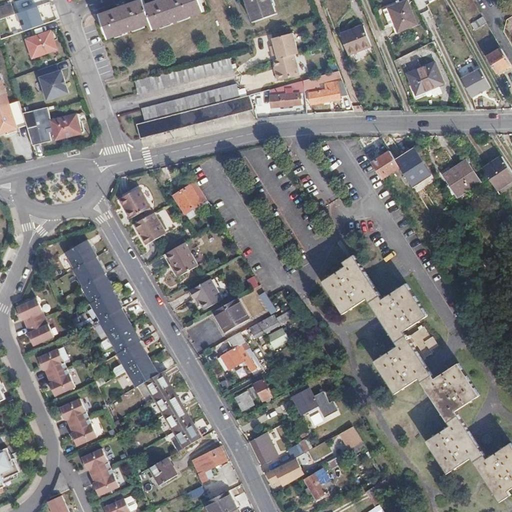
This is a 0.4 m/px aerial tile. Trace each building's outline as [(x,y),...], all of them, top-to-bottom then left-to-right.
[(203,11),(199,0),(157,0),(144,5),(142,0),(140,0),(99,14),(107,38),(151,23),(153,29),(203,11)] [(279,15),(272,0),(245,0),(255,25),(279,15)] [(415,23),(404,0),(397,4),(395,5),(382,11),(390,28),(394,25),(398,32),(415,23)] [(0,18),(15,13),(12,5),(0,9),(0,18)] [(24,26),(21,18),(7,22),(9,30),(24,26)] [(489,24),(485,18),(472,26),(475,32),(489,24)] [(368,47),(360,25),(337,33),(345,56),(368,47)] [(56,49),(50,31),(27,39),(33,57),(56,49)] [(295,53),(299,52),(295,32),(274,37),(275,45),(277,50),(272,51),(274,59),(284,56),(295,53)] [(498,73),(511,64),(511,63),(511,61),(504,49),(489,57),(498,73)] [(284,56),(274,59),(278,80),(300,74),(295,53),(284,56)] [(201,62),(136,79),(139,93),(233,68),(230,55),(201,62)] [(441,81),(432,62),(408,74),(417,93),(441,81)] [(56,63),(37,70),(48,100),(69,92),(62,70),(59,71),(56,63)] [(480,68),(461,78),(471,97),(490,86),(480,68)] [(342,76),(339,70),(327,74),(304,80),(305,89),(320,86),(319,81),(342,76)] [(0,80),(0,106),(9,104),(2,79),(0,80)] [(300,92),(305,92),(305,89),(304,80),(296,82),(297,93),(272,95),(273,106),(300,104),(300,92)] [(340,95),(348,95),(343,80),(324,83),(325,90),(310,92),(311,103),(340,98),(340,95)] [(143,108),(147,121),(208,105),(241,96),(237,83),(143,108)] [(142,138),(255,108),(251,93),(241,96),(208,105),(147,121),(138,124),(142,138)] [(9,104),(0,106),(0,131),(26,125),(23,112),(19,101),(9,104)] [(47,107),(23,112),(26,125),(32,145),(51,140),(49,131),(53,130),(55,139),(81,133),(77,114),(51,120),(47,107)] [(372,163),(382,178),(400,166),(391,151),(372,163)] [(511,170),(503,158),(484,171),(489,179),(497,190),(511,180),(511,170)] [(479,182),(466,161),(443,176),(457,197),(479,182)] [(203,203),(191,184),(175,195),(187,212),(203,203)] [(150,206),(138,185),(118,196),(130,217),(150,206)] [(154,211),(133,223),(144,243),(166,231),(154,211)] [(162,252),(184,239),(178,230),(174,232),(175,235),(158,245),(162,252)] [(474,246),(467,236),(457,242),(463,253),(474,246)] [(186,240),(168,251),(173,260),(175,259),(183,273),(200,263),(186,240)] [(185,447),(202,437),(163,371),(160,373),(141,341),(143,341),(124,308),(126,307),(107,274),(108,274),(90,242),(67,255),(85,287),(84,288),(103,321),(102,322),(120,354),(119,355),(137,387),(146,381),(185,447)] [(383,298),(355,255),(351,257),(344,261),(347,266),(322,281),(343,314),(368,298),(398,345),(373,361),(394,394),(419,378),(450,426),(426,442),(445,474),(470,458),(498,501),(504,498),(509,494),(506,490),(511,486),(511,446),(510,443),(485,458),(455,410),(478,394),(458,362),(434,378),(403,330),(427,315),(407,283),(383,298)] [(175,259),(173,260),(172,261),(180,275),(183,273),(175,259)] [(257,283),(252,275),(247,278),(252,286),(257,283)] [(222,297),(211,277),(190,288),(195,297),(197,295),(204,307),(222,297)] [(278,310),(270,298),(266,290),(260,294),(271,314),(278,310)] [(237,296),(214,309),(226,329),(249,316),(237,296)] [(34,298),(14,307),(19,320),(21,319),(23,326),(43,317),(34,298)] [(282,324),(276,314),(253,327),(258,337),(282,324)] [(43,317),(23,326),(26,332),(25,333),(31,346),(51,337),(43,317)] [(431,338),(423,327),(410,335),(424,356),(431,352),(430,350),(438,344),(433,337),(431,338)] [(261,344),(264,353),(292,342),(286,328),(268,335),(270,340),(261,344)] [(243,343),(248,340),(242,330),(229,338),(234,348),(223,354),(231,369),(245,360),(252,371),(257,368),(243,343)] [(56,348),(36,357),(41,370),(43,370),(46,376),(65,367),(56,348)] [(123,365),(114,369),(116,376),(126,372),(123,365)] [(65,367),(46,376),(49,382),(47,383),(53,396),(73,386),(65,367)] [(256,384),(254,381),(245,386),(247,391),(235,397),(243,411),(255,404),(253,400),(261,395),(264,399),(266,398),(268,401),(271,399),(269,396),(272,394),(264,380),(256,384)] [(319,406),(309,388),(294,396),(304,414),(319,406)] [(79,398),(58,407),(64,420),(65,419),(68,425),(87,417),(79,398)] [(87,417),(68,425),(71,432),(70,432),(76,445),(96,436),(87,417)] [(308,433),(302,421),(296,424),(303,436),(308,433)] [(338,434),(348,450),(363,441),(354,426),(338,434)] [(265,433),(255,438),(258,443),(268,438),(265,433)] [(281,453),(274,440),(257,450),(263,462),(281,453)] [(292,455),(303,449),(299,442),(288,448),(292,455)] [(220,446),(193,459),(203,481),(209,478),(205,470),(212,467),(227,460),(220,446)] [(0,487),(5,486),(2,479),(20,471),(14,458),(12,459),(6,447),(0,450),(0,449),(0,487)] [(101,447),(81,457),(86,469),(88,469),(90,475),(110,466),(101,447)] [(178,474),(168,457),(150,467),(160,485),(178,474)] [(280,478),(284,485),(305,473),(296,457),(284,463),(284,464),(267,473),(272,482),(280,478)] [(110,466),(90,475),(93,482),(92,482),(98,495),(118,486),(110,466)] [(205,470),(209,478),(216,475),(212,467),(205,470)] [(332,479),(326,467),(307,477),(317,498),(328,492),(323,483),(332,479)] [(52,494),(50,497),(68,489),(60,473),(58,479),(56,486),(55,489),(52,494)] [(205,491),(202,487),(191,492),(193,497),(205,491)] [(209,511),(237,511),(227,491),(205,503),(209,511)] [(69,511),(62,495),(47,501),(52,511),(69,511)] [(130,511),(124,497),(104,507),(106,511),(130,511)]
